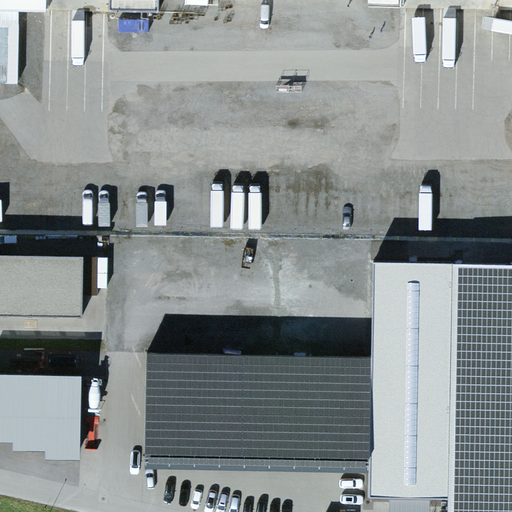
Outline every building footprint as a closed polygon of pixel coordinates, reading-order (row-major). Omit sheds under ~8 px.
[(0,0),(0,11),(158,13),(158,0),(0,0)] [(81,257),(0,255),(0,315),(80,317),(81,257)] [(511,511),(511,266),(452,265),(446,511),(511,511)] [(370,359),(146,354),(144,469),(368,474),(370,359)] [(81,377),(0,375),(0,442),(11,443),(11,452),(44,453),(44,460),(79,461),(81,377)]
